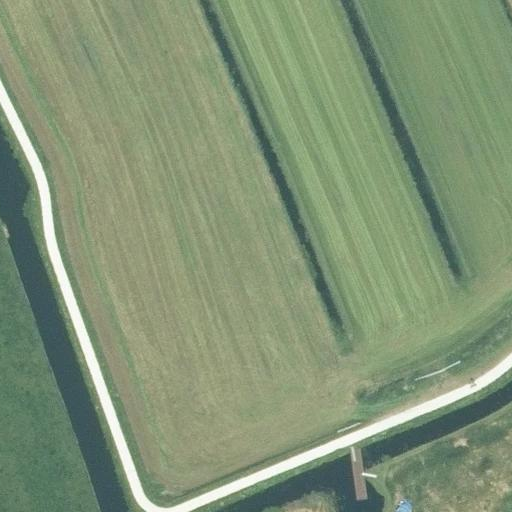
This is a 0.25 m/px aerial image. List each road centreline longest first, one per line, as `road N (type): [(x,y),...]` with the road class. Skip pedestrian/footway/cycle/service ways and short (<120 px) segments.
road 1 (track): [(283,0),(439,386)]
road 2 (track): [(511,340),(453,380),(349,413)]
